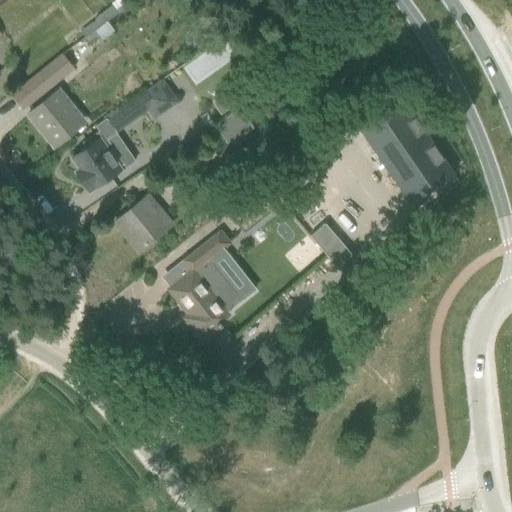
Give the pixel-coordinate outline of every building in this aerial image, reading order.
[(27,103),(72,69),(63,57),(47,68),(17,90),(27,103)] [(225,93),(233,105),(247,95),(238,83),(225,93)] [(85,123),(78,113),(59,90),(27,116),(53,148),(85,123)] [(85,148),(71,158),(79,169),(75,172),(89,192),(121,170),(109,152),(114,149),(107,140),(117,133),(116,133),(138,117),(151,108),(142,95),(129,103),(107,119),(106,118),(95,126),(99,132),(82,143),(84,147),(85,148)] [(361,131),(411,204),(454,174),(404,101),(361,131)] [(228,145),(253,128),(239,108),(214,125),(228,145)] [(138,253),(173,223),(149,194),(114,223),(138,253)] [(324,224),(310,236),(336,267),(351,255),(324,224)] [(213,258),(232,243),(221,229),(202,244),(213,258)] [(188,315),(184,318),(203,342),(220,328),(217,324),(229,314),(227,311),(240,300),(207,258),(168,289),(188,315)]
